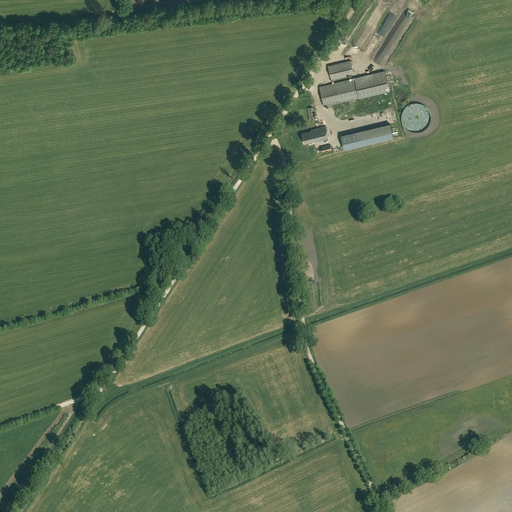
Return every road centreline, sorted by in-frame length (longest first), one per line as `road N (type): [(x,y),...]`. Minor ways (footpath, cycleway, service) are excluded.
road 1 (track): [(385,511),(309,355),(286,181),(271,134)]
road 2 (track): [(271,134),(103,389)]
road 3 (track): [(359,0),(271,134)]
